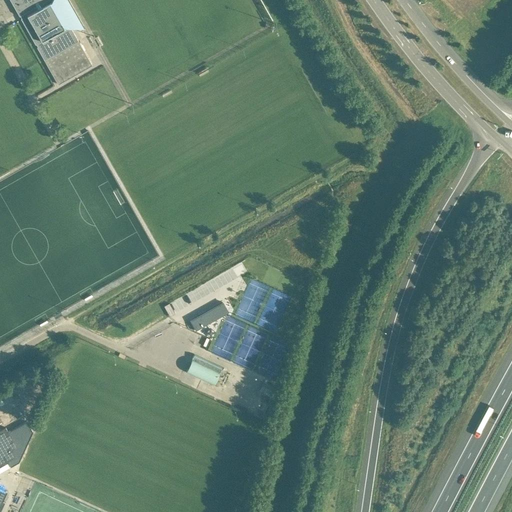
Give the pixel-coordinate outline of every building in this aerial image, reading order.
[(79,43),(77,41),(78,41),(55,0),(9,0),(18,14),(19,14),(20,16),(19,16),(35,44),(36,44),(37,46),(37,47),(44,60),(45,59),(46,62),(45,62),(58,84),(92,65),(79,43)] [(269,265),(264,275),(282,284),(287,274),(269,265)] [(222,302),(190,320),(196,329),(228,311),(222,302)] [(169,303),(164,306),(170,316),(175,313),(169,303)] [(194,354),(185,372),(214,385),(222,367),(194,354)] [(263,394),(277,399),(281,388),(266,384),(263,394)] [(5,427),(0,430),(0,466),(8,462),(10,465),(10,467),(19,462),(33,431),(32,431),(27,421),(10,430),(8,431),(5,427)]
